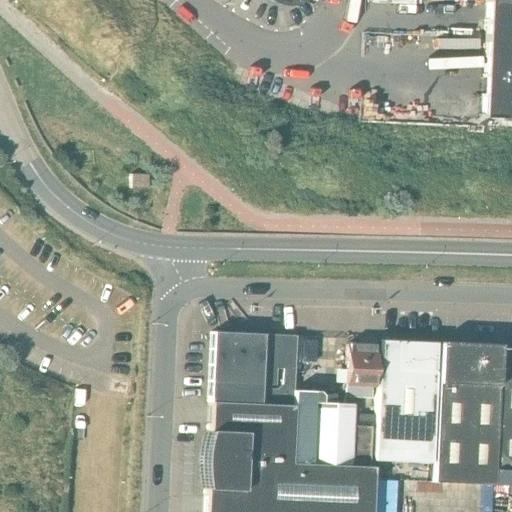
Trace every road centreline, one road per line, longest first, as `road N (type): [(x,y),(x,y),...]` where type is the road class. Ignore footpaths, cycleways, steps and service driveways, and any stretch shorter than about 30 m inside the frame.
road 1 (tertiary): [(511,257),(167,247)]
road 2 (unclassified): [(183,288),(511,299)]
road 3 (tertiary): [(167,247),(106,233),(62,207),(0,100)]
road 4 (unclassified): [(157,511),(167,315),(183,288)]
